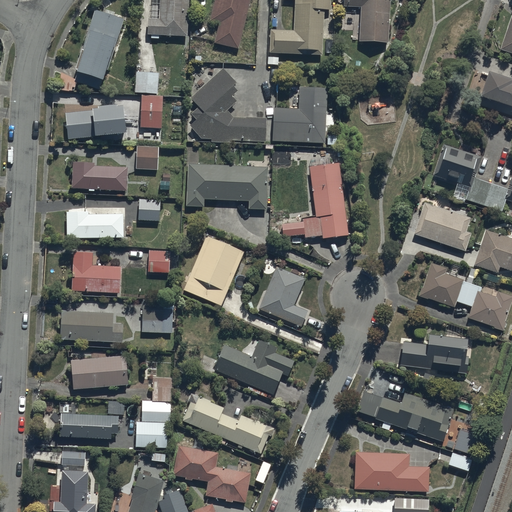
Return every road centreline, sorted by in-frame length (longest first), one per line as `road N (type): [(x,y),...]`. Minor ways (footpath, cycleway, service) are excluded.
road 1 (residential): [(6,511),(24,102),(38,27)]
road 2 (residential): [(284,511),(357,330),(358,292)]
